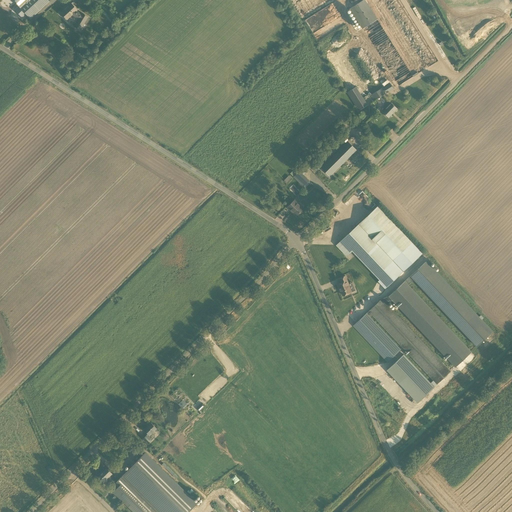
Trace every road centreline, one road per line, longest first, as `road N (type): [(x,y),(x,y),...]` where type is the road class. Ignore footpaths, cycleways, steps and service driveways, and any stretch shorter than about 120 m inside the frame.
road 1 (unclassified): [(30,511),(298,240)]
road 2 (unclassified): [(298,240),(0,46)]
road 3 (unclassified): [(435,511),(381,435),(298,240)]
road 4 (unclassified): [(298,240),(511,25)]
